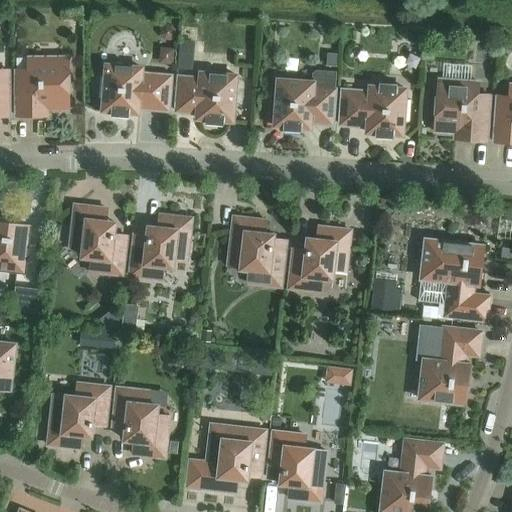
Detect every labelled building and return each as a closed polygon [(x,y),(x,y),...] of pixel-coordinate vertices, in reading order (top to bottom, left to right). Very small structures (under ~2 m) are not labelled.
[(193,40),(179,39),(177,69),(191,70),(193,40)] [(338,53),(327,53),(326,66),(337,67),(338,53)] [(68,110),(68,58),(28,58),(28,70),(16,70),(16,116),(48,116),(48,110),(68,110)] [(133,65),(132,67),(115,66),(115,63),(104,62),(99,113),(111,114),(110,116),(129,118),(129,116),(140,117),(141,111),(170,113),(173,74),(144,72),(144,66),(133,65)] [(337,88),(334,88),(336,70),(315,69),(311,73),(310,80),(275,77),(274,96),(273,96),(270,98),(270,107),(272,110),(273,110),(271,128),(283,129),(283,131),(301,132),(301,130),(312,131),(313,125),(334,127),(337,88)] [(0,70),(0,116),(8,116),(8,70),(0,70)] [(223,126),(223,124),(235,125),(239,74),(227,73),(227,75),(209,74),(210,71),(198,70),(198,76),(176,74),(173,114),(194,115),(194,121),(205,122),(205,124),(223,126)] [(452,139),(486,141),(489,94),(477,93),(478,82),(438,80),(434,132),(453,133),(452,139)] [(397,84),(379,83),(379,85),(367,84),(367,90),(340,88),(337,127),(364,129),(364,135),(375,136),(375,138),(393,139),(393,137),(404,138),(408,87),(397,86),(397,84)] [(509,96),(497,95),(494,142),(511,143),(511,85),(510,85),(509,96)] [(67,246),(80,248),(79,260),(91,261),(89,274),(124,278),(129,236),(116,234),(118,220),(106,219),(107,206),(72,202),(67,246)] [(159,212),(158,225),(145,224),(145,230),(132,229),(126,278),(162,282),(163,269),(175,271),(176,259),(189,260),(194,216),(159,212)] [(276,237),(264,235),(266,218),(231,214),(225,265),(238,267),(237,272),(249,273),(248,286),(283,290),(288,245),(276,243),(276,237)] [(0,271),(26,275),(32,223),(0,219),(0,271)] [(285,290),(321,294),(322,282),(334,283),(335,271),(348,272),(353,228),(318,224),(316,244),(303,243),(303,250),(290,248),(285,290)] [(443,306),(442,318),(488,324),(491,294),(475,292),(475,288),(481,289),(486,244),(423,236),(418,281),(420,282),(418,303),(443,306)] [(15,286),(12,314),(37,317),(40,289),(15,286)] [(138,305),(124,304),(121,332),(135,333),(138,305)] [(120,321),(111,310),(99,319),(108,330),(120,321)] [(441,325),(437,359),(421,357),(416,401),(467,407),(473,362),(467,362),(467,357),(480,359),(484,330),(441,325)] [(118,334),(99,332),(98,347),(116,349),(118,334)] [(0,389),(12,391),(18,342),(0,339),(0,389)] [(309,369),(326,374),(331,359),(314,353),(309,369)] [(354,370),(347,369),(344,385),(352,386),(354,370)] [(69,393),(69,396),(51,394),(44,447),(80,451),(81,438),(93,440),(95,425),(107,427),(112,385),(77,381),(76,394),(69,393)] [(121,443),(133,444),(132,457),(167,461),(172,417),(159,415),(160,403),(148,402),(150,389),(115,385),(110,427),(123,429),(121,443)] [(236,495),(237,482),(249,483),(250,476),(263,478),(268,429),(208,422),(204,460),(188,459),(184,489),(236,495)] [(271,429),(265,478),(278,480),(277,486),(289,488),(287,500),(322,504),(329,451),(304,448),(306,433),(271,429)] [(383,469),(377,511),(429,511),(434,475),(428,474),(429,470),(442,471),(445,442),(402,437),(398,471),(383,469)] [(178,442),(170,441),(169,453),(177,454),(178,442)]
